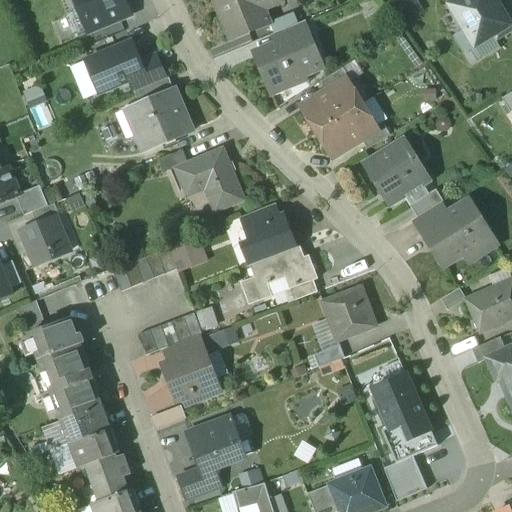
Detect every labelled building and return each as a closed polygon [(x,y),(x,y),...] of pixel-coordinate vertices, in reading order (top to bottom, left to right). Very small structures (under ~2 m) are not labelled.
[(75,0),(76,2),(81,0),(84,9),(78,11),(87,34),(132,16),(125,0),(75,0)] [(216,0),(222,14),(221,14),(231,40),(254,30),(247,12),(275,0),(216,0)] [(460,0),(448,7),(474,49),(496,36),(498,39),(511,31),(511,18),(507,11),(504,13),(496,0),(460,0)] [(303,23),(274,35),(278,47),(307,34),(303,23)] [(278,47),(256,56),(273,95),(296,85),(294,80),(322,69),(307,34),(278,47)] [(131,43),(87,61),(101,94),(130,82),(145,76),(139,63),(131,43)] [(156,56),(139,63),(145,76),(130,82),(135,93),(166,80),(156,56)] [(343,69),(320,83),(328,95),(345,84),(346,85),(351,82),(343,69)] [(166,80),(135,93),(139,103),(173,89),(168,79),(166,80)] [(328,95),(306,108),(320,132),(364,105),(363,103),(359,105),(346,85),(345,84),(328,95)] [(139,103),(131,106),(142,132),(136,135),(143,152),(193,131),(175,88),(173,89),(139,103)] [(511,96),(503,102),(511,115),(511,114),(511,96)] [(364,105),(320,132),(321,134),(325,131),(339,153),(361,140),(379,129),(377,127),(364,105)] [(131,106),(125,109),(126,109),(117,113),(127,138),(136,135),(142,132),(131,106)] [(379,129),(361,140),(367,151),(390,136),(383,124),(377,127),(379,129)] [(405,142),(370,163),(377,175),(372,177),(383,195),(388,192),(391,197),(388,198),(391,204),(404,197),(423,185),(412,168),(419,164),(405,142)] [(188,164),(175,169),(185,193),(203,186),(214,213),(244,200),(223,149),(188,164)] [(183,151),(159,161),(164,174),(175,169),(188,164),(183,151)] [(0,170),(0,204),(16,198),(20,196),(20,195),(8,167),(0,170)] [(423,185),(404,197),(410,206),(429,195),(423,185)] [(39,187),(20,195),(20,196),(16,198),(24,217),(32,214),(48,208),(39,187)] [(429,195),(410,206),(418,218),(441,204),(443,202),(436,191),(429,195)] [(469,202),(448,215),(451,220),(427,234),(436,248),(433,250),(443,267),(464,254),(469,263),(490,250),(479,233),(486,228),(469,202)] [(441,204),(418,218),(427,234),(451,220),(448,215),(441,204)] [(32,214),(36,225),(55,218),(59,216),(54,205),(48,208),(32,214)] [(274,205),(241,219),(245,230),(279,217),(274,205)] [(279,217),(245,230),(250,242),(242,245),(251,267),(298,249),(292,235),(284,215),(279,217)] [(21,232),(36,267),(70,253),(55,218),(36,225),(21,232)] [(173,246),(179,271),(208,264),(202,239),(173,246)] [(298,249),(251,267),(255,278),(241,283),(250,305),(273,296),(269,285),(274,283),(273,281),(285,276),(291,290),(313,281),(318,279),(310,257),(305,259),(300,248),(298,249)] [(168,249),(157,253),(166,275),(177,271),(168,249)] [(157,253),(145,258),(154,280),(166,275),(157,253)] [(154,280),(145,258),(134,262),(143,284),(154,280)] [(12,262),(1,266),(10,289),(21,284),(12,262)] [(143,284),(134,262),(123,267),(132,289),(143,284)] [(0,263),(0,300),(13,295),(1,266),(0,263)] [(132,289),(123,267),(112,271),(121,293),(132,289)] [(313,281),(291,290),(295,301),(318,293),(313,281)] [(511,281),(467,301),(481,334),(511,321),(511,281)] [(361,290),(323,304),(337,342),(375,328),(361,290)] [(35,302),(19,309),(29,335),(45,328),(35,302)] [(212,308),(195,314),(202,332),(219,326),(212,308)] [(203,337),(195,314),(184,318),(192,341),(199,338),(203,337)] [(184,318),(172,323),(181,345),(192,341),(184,318)] [(45,328),(29,335),(39,361),(82,345),(85,343),(82,334),(78,335),(72,321),(62,324),(61,323),(45,328)] [(172,323),(161,327),(170,349),(181,345),(172,323)] [(161,327),(150,331),(158,354),(168,350),(170,349),(161,327)] [(233,330),(215,336),(220,348),(238,342),(233,330)] [(150,331),(139,335),(147,358),(158,354),(150,331)] [(170,349),(168,350),(173,362),(203,350),(199,338),(192,341),(181,345),(170,349)] [(500,339),(472,351),(478,365),(487,361),(487,359),(506,351),(500,339)] [(82,345),(39,361),(62,422),(103,406),(98,392),(99,391),(95,378),(93,379),(90,372),(92,371),(82,345)] [(340,347),(314,356),(319,368),(344,359),(340,347)] [(511,347),(506,351),(487,359),(487,361),(498,384),(501,382),(511,407),(511,347)] [(173,362),(162,366),(163,369),(166,368),(172,382),(169,384),(176,403),(194,396),(196,402),(220,393),(210,368),(205,370),(200,359),(206,357),(203,350),(173,362)] [(292,381),(296,391),(312,384),(309,375),(292,381)] [(375,378),(351,388),(356,400),(374,392),(380,390),(375,378)] [(380,390),(374,392),(390,429),(382,432),(396,465),(413,458),(437,447),(407,378),(380,390)] [(103,406),(62,422),(70,445),(112,430),(109,423),(111,422),(108,414),(106,414),(103,406)] [(158,431),(188,419),(183,406),(153,418),(158,431)] [(230,420),(188,435),(201,470),(203,473),(214,469),(240,460),(234,445),(237,438),(230,420)] [(112,430),(70,445),(79,469),(86,466),(116,455),(121,453),(118,445),(119,445),(117,437),(115,438),(112,430)] [(311,462),(317,449),(304,443),(298,456),(311,462)] [(116,455),(86,466),(100,503),(130,492),(122,469),(128,467),(124,458),(118,460),(116,455)] [(427,490),(413,458),(396,465),(383,471),(397,503),(427,490)] [(201,470),(179,478),(187,501),(221,488),(214,469),(203,473),(201,470)] [(243,491),(265,485),(261,470),(239,476),(243,491)] [(371,470),(330,486),(330,487),(340,511),(374,511),(386,507),(371,470)] [(298,472),(276,480),(281,492),(303,484),(298,472)] [(243,491),(233,494),(238,510),(259,504),(269,501),(265,485),(243,491)] [(340,511),(330,487),(308,496),(314,511),(340,511)] [(100,503),(92,506),(94,511),(141,511),(140,507),(142,506),(139,499),(137,499),(134,491),(130,492),(100,503)] [(273,498),(277,511),(288,511),(289,511),(283,494),(273,498)] [(272,511),(269,501),(259,504),(261,511),(272,511)]
